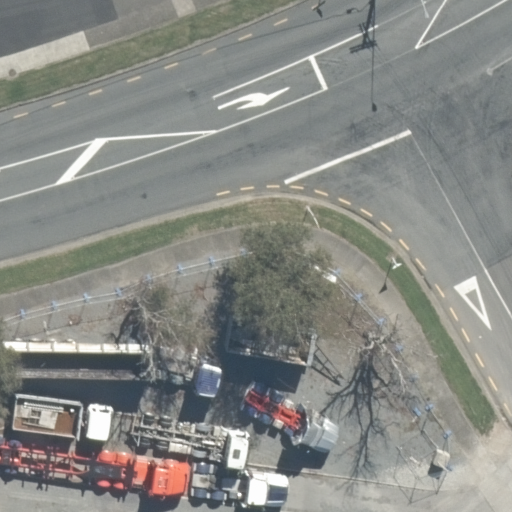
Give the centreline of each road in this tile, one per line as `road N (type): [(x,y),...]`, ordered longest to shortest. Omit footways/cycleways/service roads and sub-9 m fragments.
road 1 (tertiary): [(0,183),(208,119),(368,56)]
road 2 (unclassified): [(511,313),(368,56)]
